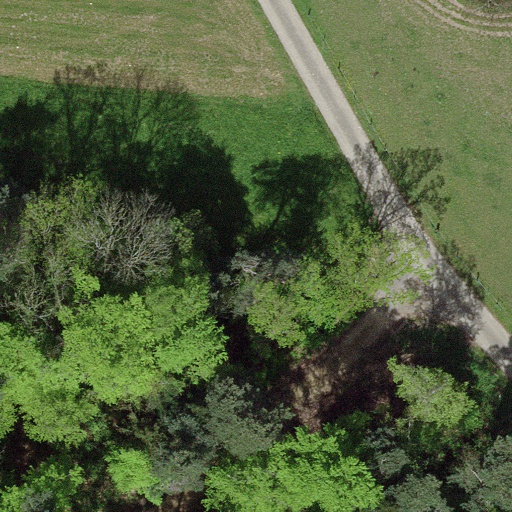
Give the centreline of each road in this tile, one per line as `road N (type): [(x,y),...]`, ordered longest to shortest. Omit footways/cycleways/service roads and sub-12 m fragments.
road 1 (track): [(55,511),(430,268)]
road 2 (unclassified): [(274,0),(430,268),(511,357)]
